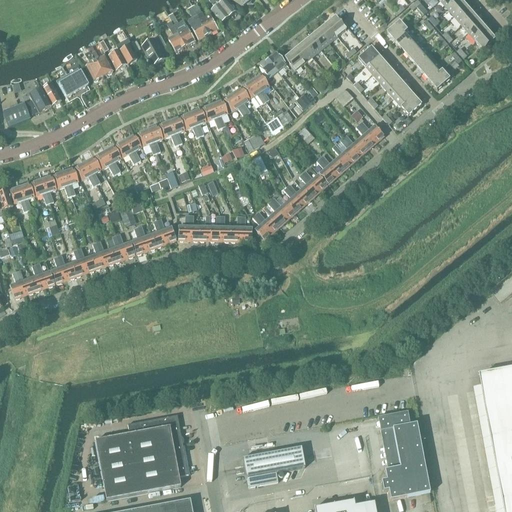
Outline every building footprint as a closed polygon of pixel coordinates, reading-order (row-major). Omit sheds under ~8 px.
[(229,19),(213,0),(211,0),(209,2),(216,10),(211,13),(222,26),(229,19)] [(213,0),(229,19),(237,13),(227,1),(226,0),(213,0)] [(232,0),(236,5),(239,3),(244,9),(244,8),(254,0),(232,0)] [(443,0),(440,3),(447,11),(459,0),(443,0)] [(459,0),(447,11),(454,19),(467,8),(460,0),(459,0)] [(197,7),(193,9),(209,37),(219,32),(218,31),(212,20),(206,23),(197,7)] [(454,19),(461,28),(475,16),(467,8),(454,19)] [(209,37),(193,9),(189,11),(197,27),(192,30),(199,42),(198,42),(199,43),(209,37)] [(169,18),(172,25),(172,24),(186,49),(196,44),(196,43),(195,43),(189,31),(189,30),(183,33),(179,25),(173,16),(169,18)] [(461,28),(469,36),(482,24),(475,16),(461,28)] [(335,18),(326,25),(337,39),(346,32),(335,18)] [(387,34),(394,42),(407,31),(400,23),(387,34)] [(172,24),(172,25),(168,27),(174,39),(169,42),(176,54),(176,55),(186,49),(172,24)] [(469,36),(476,44),(489,32),(482,24),(469,36)] [(326,25),(318,32),(329,46),(337,39),(326,25)] [(394,42),(401,51),(415,39),(407,31),(394,42)] [(318,32),(309,39),(320,52),(329,46),(318,32)] [(489,32),(476,44),(483,52),(496,41),(489,32)] [(156,41),(143,49),(153,67),(166,60),(162,53),(167,50),(161,37),(155,40),(156,41)] [(99,46),(102,51),(106,48),(103,43),(107,41),(105,38),(97,43),(99,46)] [(309,39),(301,46),(312,59),(320,52),(309,39)] [(401,51),(409,59),(422,48),(415,39),(401,51)] [(128,41),(115,48),(118,53),(118,54),(126,67),(126,68),(136,62),(136,61),(138,59),(135,54),(133,55),(129,48),(131,47),(128,41)] [(301,46),(292,53),(303,66),(312,59),(301,46)] [(409,59),(416,67),(429,56),(422,48),(409,59)] [(357,60),(364,68),(378,57),(370,49),(357,60)] [(91,55),(95,64),(103,78),(107,76),(109,77),(111,75),(112,74),(113,73),(105,58),(99,62),(95,53),(91,55)] [(118,53),(108,59),(116,73),(121,70),(122,70),(124,69),(125,68),(126,67),(118,54),(118,53)] [(303,66),(292,53),(284,60),(295,73),(303,66)] [(103,78),(95,64),(89,54),(85,56),(91,66),(85,69),(93,84),(94,83),(95,83),(98,82),(98,81),(103,78)] [(276,55),(267,62),(277,74),(283,70),(286,67),(276,55)] [(416,67),(423,75),(436,64),(429,56),(416,67)] [(364,68),(372,77),(385,65),(378,57),(364,68)] [(267,62),(259,69),(269,81),(271,80),(277,74),(267,62)] [(423,75),(430,84),(443,72),(436,64),(423,75)] [(372,77),(379,85),(392,73),(385,65),(372,77)] [(443,72),(430,84),(437,92),(451,80),(443,72)] [(379,85),(386,93),(399,82),(392,73),(379,85)] [(80,75),(69,81),(77,94),(87,88),(80,75)] [(255,81),(252,83),(266,104),(269,102),(263,93),(268,89),(261,77),(260,78),(258,78),(256,79),(255,81)] [(77,94),(69,81),(58,87),(66,101),(77,94)] [(386,93),(393,101),(406,90),(399,82),(386,93)] [(266,104),(252,83),(248,86),(246,86),(244,87),(244,89),(243,89),(251,101),(256,97),(262,106),(266,104)] [(52,85),(41,91),(43,95),(50,109),(55,106),(57,107),(59,105),(60,104),(61,103),(53,89),(54,89),(52,85)] [(309,92),(314,98),(317,95),(312,89),(309,92)] [(236,94),(232,96),(246,117),(250,115),(244,106),(249,102),(241,90),(240,91),(239,91),(236,92),(236,94)] [(337,96),(334,99),(343,108),(353,100),(344,90),(337,96)] [(393,101),(400,110),(414,98),(406,90),(393,101)] [(32,103),(26,106),(32,117),(38,114),(39,116),(50,109),(43,95),(41,91),(29,98),(32,103)] [(303,96),(299,100),(306,110),(315,102),(309,95),(305,98),(303,96)] [(246,117),(232,96),(229,99),(227,99),(225,100),(225,102),(224,102),(232,114),(237,110),(243,119),(246,117)] [(414,98),(400,110),(408,118),(421,106),(414,98)] [(306,110),(299,100),(294,104),(302,113),(306,110)] [(216,105),(212,107),(221,130),(225,129),(221,119),(227,116),(222,103),(221,103),(219,103),(217,104),(216,105)] [(30,120),(24,105),(3,113),(8,128),(30,120)] [(221,130),(212,107),(208,109),(206,108),(204,109),(203,110),(202,111),(207,124),(214,122),(217,132),(221,130)] [(195,114),(190,115),(199,138),(203,137),(199,127),(206,125),(200,112),(199,112),(198,111),(195,112),(195,114)] [(274,115),(279,123),(283,129),(288,124),(291,122),(287,115),(284,117),(280,111),(274,115)] [(356,122),(363,118),(359,111),(352,115),(356,122)] [(365,119),(362,121),(369,129),(375,125),(363,111),(360,113),(365,119)] [(199,138),(190,115),(186,117),(185,116),(182,117),(182,119),(180,119),(186,133),(192,130),(196,140),(199,138)] [(302,128),(307,132),(316,123),(311,118),(302,128)] [(173,122),(169,124),(178,147),(182,146),(178,136),(184,133),(179,120),(178,120),(176,120),(174,121),(173,122)] [(283,129),(279,123),(269,129),(274,137),(280,133),(279,131),(283,129)] [(178,147),(169,124),(165,125),(163,125),(161,126),(160,127),(159,128),(164,141),(170,139),(174,148),(178,147)] [(362,124),(359,127),(375,146),(382,141),(382,139),(382,138),(373,128),(368,132),(362,124)] [(362,137),(358,142),(368,153),(375,146),(359,127),(355,130),(362,137)] [(152,131),(147,132),(156,155),(160,154),(156,144),(162,142),(157,128),(156,129),(155,128),(152,129),(152,131)] [(314,141),(304,129),(297,135),(307,147),(314,141)] [(156,155),(147,132),(143,134),(142,133),(139,134),(138,136),(137,136),(143,149),(149,147),(153,157),(156,155)] [(259,135),(253,139),(244,143),(249,154),(258,149),(264,146),(259,135)] [(216,137),(212,139),(221,159),(225,158),(216,137)] [(129,141),(125,143),(137,165),(140,163),(135,153),(141,150),(134,138),(133,138),(131,138),(129,139),(129,141)] [(346,138),(343,140),(360,160),(368,153),(358,142),(353,146),(346,138)] [(347,151),(342,155),(352,167),(360,160),(343,140),(340,143),(347,151)] [(137,165),(125,143),(121,145),(119,145),(117,146),(116,148),(115,148),(122,161),(128,157),(133,166),(137,165)] [(339,158),(334,162),(344,174),(352,167),(342,155),(335,147),(332,150),(339,158)] [(108,152),(104,154),(116,176),(120,174),(115,165),(121,161),(114,149),(113,149),(111,149),(109,150),(108,152)] [(241,149),(234,152),(237,160),(244,157),(241,149)] [(116,176),(104,154),(100,156),(99,156),(97,157),(96,159),(95,159),(102,172),(108,168),(113,178),(116,176)] [(237,162),(233,154),(225,158),(221,159),(223,163),(225,168),(237,162)] [(260,158),(263,163),(269,159),(266,154),(260,158)] [(253,162),(256,168),(261,179),(268,176),(260,158),(253,162)] [(322,158),(319,161),(336,180),(344,174),(334,162),(329,166),(322,158)] [(88,163),(84,165),(96,187),(100,185),(94,176),(100,173),(93,160),(92,161),(91,160),(89,161),(88,163)] [(336,180),(319,161),(316,164),(323,172),(318,176),(327,186),(328,186),(330,186),(336,180)] [(223,163),(213,167),(215,173),(225,168),(223,163)] [(96,187),(84,165),(80,167),(79,167),(76,168),(76,170),(75,170),(82,183),(88,180),(93,189),(96,187)] [(200,171),(203,178),(213,174),(211,167),(200,171)] [(67,173),(63,175),(71,198),(75,197),(71,187),(78,185),(73,171),(72,172),(71,171),(68,172),(67,173)] [(235,173),(232,174),(234,181),(235,181),(240,192),(243,190),(246,189),(242,181),(239,171),(235,173)] [(179,175),(182,183),(190,179),(187,172),(179,175)] [(305,173),(302,176),(319,195),(325,190),(325,188),(326,188),(317,177),(312,181),(305,173)] [(71,198),(63,175),(59,176),(57,175),(55,176),(54,178),(53,178),(58,192),(64,189),(67,199),(71,198)] [(216,178),(221,189),(228,186),(223,175),(216,178)] [(306,187),(301,191),(311,202),(319,195),(302,176),(299,179),(306,187)] [(45,181),(41,182),(49,206),(53,204),(49,194),(56,192),(51,179),(50,179),(49,178),(46,179),(45,181)] [(206,183),(210,193),(221,189),(216,178),(206,183)] [(166,181),(159,184),(162,190),(168,187),(166,181)] [(49,206),(41,182),(37,184),(35,183),(33,184),(32,185),(31,185),(36,199),(42,197),(46,207),(49,206)] [(162,190),(159,184),(150,189),(152,194),(162,190)] [(23,188),(19,189),(27,213),(31,212),(28,202),(34,200),(29,186),(28,186),(27,186),(24,187),(23,188)] [(289,187),(286,190),(303,209),(311,202),(301,191),(296,195),(289,187)] [(27,213),(19,189),(15,191),(13,190),(11,191),(10,193),(9,193),(14,206),(20,204),(24,214),(27,213)] [(290,200),(285,205),(295,216),(303,209),(286,190),(283,192),(290,200)] [(7,192),(0,194),(0,208),(1,212),(12,208),(7,192)] [(274,201),(271,203),(277,212),(287,223),(295,216),(285,205),(281,209),(274,201)] [(274,214),(269,219),(279,230),(287,223),(277,212),(271,203),(267,206),(274,214)] [(117,208),(124,225),(125,225),(126,227),(136,224),(131,212),(128,204),(117,208)] [(258,214),(255,217),(262,225),(261,226),(270,236),(275,232),(276,233),(279,230),(269,219),(265,222),(258,214)] [(262,225),(255,217),(252,220),(259,228),(254,232),(260,239),(259,240),(262,243),(263,242),(263,243),(270,236),(261,226),(262,225)] [(180,243),(188,244),(189,218),(185,218),(184,228),(178,228),(178,242),(179,242),(180,243)] [(188,244),(199,244),(199,229),(193,229),(193,218),(189,218),(188,244)] [(199,244),(209,244),(209,229),(209,218),(205,218),(205,229),(199,229),(199,244)] [(209,244),(219,244),(220,219),(216,218),(216,229),(209,229),(209,244)] [(219,244),(230,245),(230,229),(224,229),(224,219),(220,219),(219,244)] [(230,245),(240,245),(241,219),(237,219),(236,229),(230,229),(230,245)] [(241,219),(240,245),(249,245),(250,244),(251,244),(251,230),(245,230),(245,219),(241,219)] [(161,221),(157,223),(166,247),(173,244),(174,243),(175,242),(170,229),(164,231),(161,221)] [(52,236),(60,232),(55,222),(47,226),(52,236)] [(156,234),(151,236),(156,251),(166,247),(157,223),(153,224),(156,234)] [(141,229),(137,230),(146,254),(156,251),(151,236),(145,238),(141,229)] [(146,254),(137,230),(133,231),(137,241),(131,244),(136,257),(137,256),(138,257),(146,254)] [(22,236),(10,240),(12,247),(24,244),(22,236)] [(119,236),(116,238),(125,262),(132,259),(133,258),(134,257),(129,244),(123,246),(119,236)] [(115,249),(110,251),(115,266),(125,262),(116,238),(112,239),(115,249)] [(12,247),(10,240),(4,241),(6,249),(12,247)] [(100,244),(96,245),(105,269),(115,266),(110,251),(103,254),(100,244)] [(96,256),(90,258),(95,273),(105,269),(96,245),(92,247),(96,256)] [(0,253),(0,259),(3,259),(10,257),(8,251),(0,253)] [(80,251),(77,252),(85,276),(95,273),(90,258),(84,261),(80,251)] [(76,263),(70,266),(75,280),(85,276),(77,252),(73,254),(76,263)] [(61,258),(57,259),(66,283),(75,280),(70,266),(65,268),(61,258)] [(66,283),(57,259),(53,261),(57,270),(51,273),(55,286),(56,286),(58,286),(66,283)] [(39,266),(35,267),(44,291),(52,288),(53,287),(54,286),(49,273),(43,276),(39,266)] [(35,278),(29,281),(34,295),(44,291),(35,267),(31,269),(35,278)] [(20,273),(16,274),(24,298),(34,295),(29,281),(23,283),(20,273)] [(24,298),(16,274),(12,276),(15,286),(9,288),(14,301),(15,301),(17,301),(24,298)] [(511,511),(511,371),(480,377),(504,511),(511,511)] [(188,477),(177,417),(127,426),(129,436),(94,442),(105,502),(180,489),(178,479),(188,477)] [(399,469),(384,472),(386,482),(381,483),(383,493),(388,492),(390,502),(429,495),(416,425),(392,430),(399,469)] [(246,480),(248,489),(278,484),(276,474),(304,469),(301,449),(242,460),(245,480),(246,480)] [(191,511),(189,502),(170,505),(170,511),(191,511)] [(333,506),(333,511),(374,511),(374,505),(354,508),(353,503),(352,503),(333,507),(333,506)]
